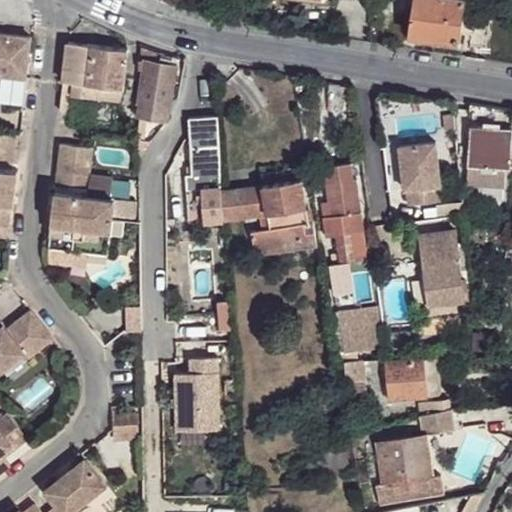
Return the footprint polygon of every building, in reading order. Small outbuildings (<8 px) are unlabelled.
[(414,0),(409,32),(458,40),(459,32),(460,27),(463,13),(464,0),(414,0)] [(474,15),(463,13),(460,27),(471,28),(474,15)] [(490,18),(474,15),(471,28),(469,42),(486,44),(490,18)] [(0,87),(2,67),(26,70),(30,29),(0,25),(0,87)] [(73,81),(88,82),(92,43),(69,41),(64,80),(73,81)] [(88,82),(124,86),(128,47),(92,43),(88,82)] [(142,99),(170,103),(177,65),(147,59),(146,61),(146,69),(142,99)] [(0,87),(0,94),(23,97),(26,70),(2,67),(0,87)] [(62,93),(72,93),(73,81),(64,80),(62,93)] [(334,132),(358,129),(351,84),(327,80),(334,132)] [(73,81),(72,93),(123,98),(124,86),(88,82),(73,81)] [(60,109),(70,110),(72,93),(62,93),(60,109)] [(170,103),(142,99),(142,116),(166,121),(170,103)] [(216,143),(221,143),(218,114),(191,117),(196,221),(224,219),(220,158),(217,158),(216,143)] [(511,168),(511,162),(511,127),(471,125),(468,180),(470,184),(505,186),(505,192),(510,193),(511,168)] [(14,133),(0,131),(0,159),(11,161),(14,133)] [(438,142),(401,144),(403,186),(409,186),(439,184),(441,184),(438,142)] [(92,145),(62,143),(57,183),(87,186),(92,145)] [(18,170),(0,167),(0,219),(14,222),(18,170)] [(337,242),(339,260),(365,257),(362,239),(366,238),(357,184),(355,184),(352,169),(322,174),(331,224),(324,225),(328,243),(337,242)] [(269,213),(307,206),(302,178),(265,184),(269,213)] [(265,184),(223,189),(225,218),(261,213),(269,213),(265,184)] [(439,184),(409,186),(410,201),(440,200),(439,184)] [(115,196),(56,190),(51,243),(87,248),(109,251),(115,196)] [(252,229),(257,254),(317,245),(313,218),(310,218),(307,206),(269,213),(261,213),(263,227),(252,229)] [(14,222),(0,219),(0,232),(12,235),(14,222)] [(423,255),(430,305),(466,300),(456,229),(421,234),(422,249),(423,255)] [(87,248),(51,243),(49,259),(85,264),(87,248)] [(55,333),(32,305),(17,316),(21,321),(10,329),(6,324),(0,316),(0,369),(26,350),(28,354),(55,333)] [(21,321),(17,316),(6,324),(10,329),(21,321)] [(345,352),(364,349),(384,346),(380,316),(341,320),(345,352)] [(413,331),(392,333),(393,349),(414,347),(413,331)] [(362,357),(349,358),(355,397),(367,396),(362,357)] [(427,376),(437,375),(437,358),(425,359),(427,376)] [(388,400),(428,397),(427,376),(425,359),(386,361),(388,400)] [(437,375),(427,376),(428,397),(437,396),(439,391),(437,375)] [(450,399),(418,402),(419,415),(444,408),(451,407),(450,399)] [(115,429),(116,437),(140,436),(139,410),(136,410),(134,412),(128,412),(128,407),(114,408),(115,429)] [(419,416),(422,432),(426,432),(426,434),(455,431),(452,409),(419,416)] [(0,473),(10,465),(5,459),(1,453),(12,445),(16,450),(30,439),(11,414),(0,421),(0,473)] [(422,432),(380,438),(385,479),(377,479),(380,499),(444,490),(441,472),(432,474),(426,434),(426,432),(422,432)] [(1,453),(5,459),(16,450),(12,445),(1,453)] [(64,511),(83,511),(113,489),(90,458),(50,491),(65,511),(64,511)] [(473,494),(463,511),(473,511),(486,491),(473,494)]
